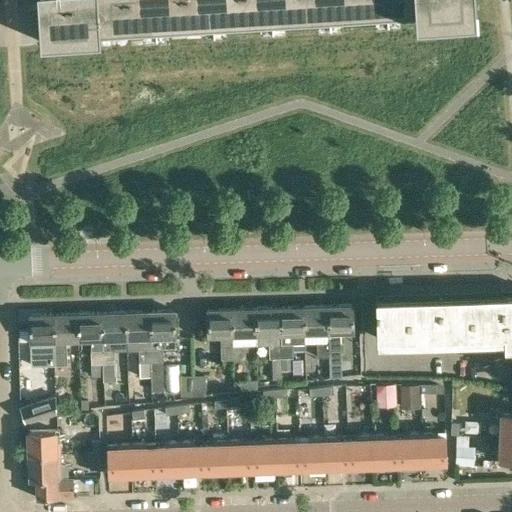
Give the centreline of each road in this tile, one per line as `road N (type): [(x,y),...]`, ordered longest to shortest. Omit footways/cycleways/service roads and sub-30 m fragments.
road 1 (residential): [(0,262),(511,248)]
road 2 (residential): [(327,511),(511,505)]
road 3 (residential): [(4,511),(0,389)]
